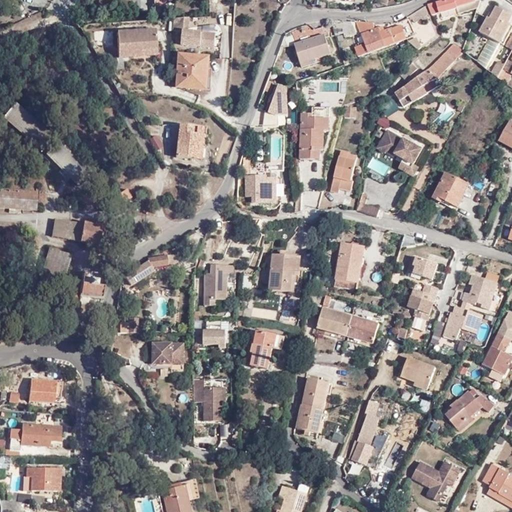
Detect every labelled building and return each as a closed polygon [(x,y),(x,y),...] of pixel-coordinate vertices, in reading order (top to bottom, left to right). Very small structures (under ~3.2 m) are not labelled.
[(474,0),(450,0),(435,5),(435,3),(427,6),(432,18),(456,10),(458,15),(476,9),(478,4),(479,0),(478,0),(475,1),(474,0)] [(427,15),(424,7),(407,18),(409,21),(411,20),(413,24),(420,20),(422,23),(425,21),(423,18),(427,15)] [(479,32),(501,44),(511,25),(509,24),(511,18),(511,15),(496,7),(489,18),(487,17),(479,32)] [(217,47),(218,33),(192,31),(193,16),(177,18),(176,30),(186,31),(184,44),(217,47)] [(460,19),(455,32),(467,36),(471,23),(460,19)] [(364,46),(368,55),(385,49),(379,35),(377,30),(374,31),(372,24),(355,22),(364,46)] [(511,25),(501,44),(504,45),(511,29),(511,25)] [(382,28),(377,30),(379,35),(385,49),(406,41),(401,28),(389,32),(388,30),(384,32),(382,28)] [(155,30),(117,33),(118,58),(157,55),(155,30)] [(421,46),(416,36),(407,41),(413,48),(416,49),(421,46)] [(294,46),(301,67),(317,62),(332,56),(327,41),(319,44),(317,39),(294,46)] [(489,63),(497,47),(490,43),(481,59),(489,63)] [(461,50),(453,45),(429,70),(394,95),(399,102),(422,88),(435,80),(435,78),(461,50)] [(359,59),(368,55),(364,46),(355,49),(359,59)] [(187,53),(185,85),(192,88),(192,85),(210,86),(211,67),(215,67),(216,55),(187,53)] [(317,62),(301,67),(303,71),(318,66),(317,62)] [(416,70),(410,64),(398,76),(404,82),(416,70)] [(511,78),(508,75),(503,82),(507,86),(511,79),(511,78)] [(435,80),(422,88),(425,94),(439,86),(435,80)] [(271,116),(287,116),(287,86),(271,86),(271,116)] [(422,88),(399,102),(402,108),(411,103),(425,94),(422,88)] [(49,134),(16,104),(4,117),(37,148),(49,134)] [(355,118),(355,108),(345,108),(345,118),(355,118)] [(310,116),(299,116),(298,153),(320,154),(322,154),(322,133),(328,133),(328,120),(310,120),(310,116)] [(511,123),(500,142),(511,148),(511,123)] [(175,158),(197,161),(199,151),(207,152),(207,145),(201,143),(204,130),(180,126),(175,158)] [(388,130),(377,149),(386,154),(387,152),(395,157),(396,154),(404,159),(414,165),(422,150),(388,130)] [(93,175),(59,143),(48,155),(82,186),(93,175)] [(205,162),(207,152),(199,151),(197,161),(205,162)] [(298,160),(297,162),(319,162),(320,154),(298,153),(297,159),(298,160)] [(341,153),(340,159),(357,163),(358,160),(350,158),(350,155),(341,153)] [(352,182),(357,163),(340,159),(330,193),(338,194),(339,190),(350,193),(353,183),(352,182)] [(414,165),(404,159),(399,169),(414,177),(419,168),(414,165)] [(458,210),(464,200),(457,196),(463,184),(446,175),(432,200),(440,205),(442,201),(458,210)] [(275,206),(276,180),(265,180),(265,178),(246,179),(246,199),(252,199),(252,206),(275,206)] [(457,196),(464,200),(470,188),(463,184),(457,196)] [(39,194),(0,190),(0,208),(38,211),(39,194)] [(127,194),(120,199),(124,207),(132,202),(127,194)] [(357,213),(376,219),(379,211),(364,206),(365,200),(360,199),(357,213)] [(77,224),(57,221),(53,237),(100,246),(104,228),(85,225),(84,227),(77,224)] [(334,281),(357,284),(364,249),(341,245),(334,281)] [(73,256),(50,249),(38,288),(59,295),(73,256)] [(150,260),(152,269),(181,263),(179,254),(174,255),(172,249),(150,260)] [(277,256),(274,292),(299,294),(301,279),(305,279),(307,259),(277,256)] [(429,263),(430,260),(419,256),(413,272),(434,279),(440,264),(433,262),(432,264),(429,263)] [(120,279),(124,288),(153,273),(148,262),(124,274),(125,276),(120,279)] [(208,274),(208,306),(220,307),(220,301),(230,302),(231,275),(236,275),(236,267),(223,266),(223,274),(215,274),(208,274)] [(487,272),(485,279),(497,283),(499,276),(487,272)] [(82,281),(80,294),(101,297),(102,294),(104,277),(98,276),(83,274),(83,276),(75,275),(74,279),(82,281)] [(464,301),(472,304),(475,305),(476,303),(482,305),(481,307),(489,311),(492,301),(489,300),(492,292),(495,293),(498,284),(473,275),(470,284),(474,285),(471,294),(466,292),(463,300),(464,301)] [(356,293),(357,284),(334,281),(333,286),(345,288),(348,291),(356,293)] [(431,303),(434,302),(439,287),(426,283),(423,291),(415,288),(408,307),(416,310),(413,317),(414,317),(416,317),(424,320),(426,321),(427,321),(432,308),(430,306),(431,303)] [(253,286),(246,285),(244,296),(252,296),(253,286)] [(79,301),(79,294),(72,293),(71,304),(78,305),(79,301)] [(469,311),(461,308),(456,307),(454,313),(452,312),(444,336),(456,340),(460,329),(476,334),(483,316),(469,311)] [(327,312),(323,332),(375,342),(379,322),(327,312)] [(511,314),(509,313),(497,335),(510,342),(511,342),(511,314)] [(423,331),(426,321),(424,320),(416,317),(414,317),(411,327),(423,331)] [(128,318),(128,333),(138,334),(138,318),(128,318)] [(226,322),(211,321),(211,331),(208,331),(208,346),(224,346),(224,349),(230,350),(231,331),(226,331),(226,322)] [(485,345),(491,326),(481,323),(477,336),(462,331),(460,337),(485,345)] [(405,330),(398,327),(395,337),(401,339),(405,330)] [(285,353),(288,339),(258,334),(256,347),(260,348),(263,348),(262,355),(262,356),(259,369),(274,372),(279,351),(285,353)] [(511,358),(504,353),(510,342),(497,335),(482,365),(503,376),(511,359),(511,358)] [(185,344),(154,344),(154,365),(184,365),(185,344)] [(411,380),(424,385),(431,368),(404,357),(396,376),(411,381),(411,380)] [(0,383),(9,384),(10,369),(5,370),(0,370),(0,383)] [(491,372),(489,378),(500,382),(502,375),(491,372)] [(32,379),(30,400),(56,402),(56,398),(57,390),(62,391),(63,391),(63,382),(32,379)] [(208,379),(197,379),(197,406),(208,406),(208,421),(229,421),(229,388),(208,387),(208,379)] [(315,379),(306,428),(325,433),(335,383),(315,379)] [(422,390),(424,385),(411,380),(411,381),(410,384),(422,390)] [(457,431),(471,418),(482,408),(490,413),(494,405),(479,397),(474,400),(468,392),(450,408),(452,412),(446,418),(457,431)] [(20,395),(12,395),(11,403),(20,403),(20,395)] [(377,405),(367,401),(362,417),(364,418),(356,442),(354,441),(348,460),(364,466),(371,448),(368,447),(362,445),(365,437),(377,405)] [(474,422),(471,418),(457,431),(460,434),(474,422)] [(23,425),(22,427),(22,429),(22,446),(51,447),(51,442),(61,441),(62,427),(52,426),(52,430),(41,430),(41,426),(23,425)] [(22,429),(22,427),(10,426),(10,459),(11,459),(22,459),(22,446),(22,429)] [(371,439),(365,437),(362,445),(368,447),(371,439)] [(0,458),(0,470),(10,470),(11,459),(10,459),(0,458)] [(451,486),(460,470),(444,461),(438,471),(419,461),(411,477),(429,488),(425,495),(437,502),(447,484),(451,486)] [(492,486),(490,488),(511,500),(511,477),(509,476),(511,474),(493,464),(484,481),(492,486)] [(62,470),(27,470),(27,478),(32,478),(32,491),(62,492),(62,470)] [(183,487),(179,488),(180,489),(167,492),(166,489),(162,478),(153,481),(157,494),(163,493),(168,511),(190,511),(188,502),(183,487)] [(308,494),(311,486),(302,483),(299,491),(308,494)] [(195,484),(183,487),(188,502),(200,498),(195,484)] [(283,509),(278,508),(275,506),(272,511),(301,511),(308,494),(299,491),(284,485),(281,496),(287,498),(285,503),(283,509)] [(511,500),(490,488),(488,493),(511,507),(511,500)] [(20,511),(22,504),(3,501),(3,511),(20,511)]
